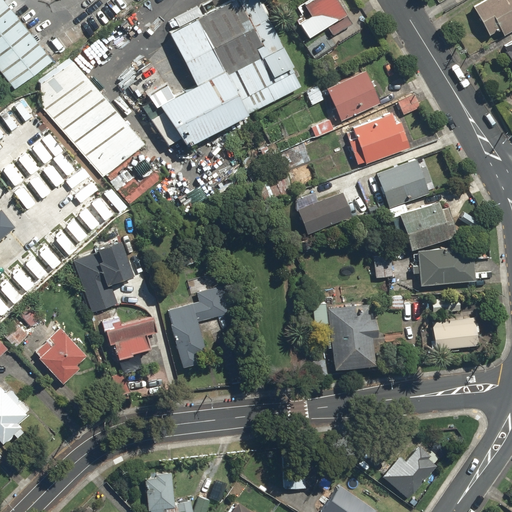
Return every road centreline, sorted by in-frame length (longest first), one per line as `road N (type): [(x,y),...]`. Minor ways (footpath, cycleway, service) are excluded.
road 1 (residential): [(511,386),(144,428),(88,450),(22,511)]
road 2 (residential): [(499,171),(393,0)]
